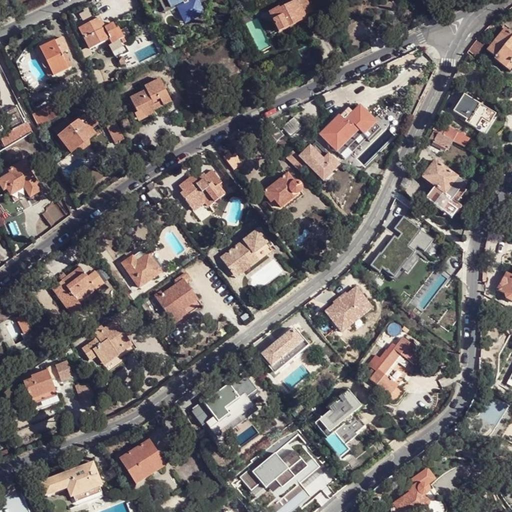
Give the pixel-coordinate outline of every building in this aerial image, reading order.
[(157,0),(164,15),(170,11),(164,0),(157,0)] [(201,6),(214,0),(164,0),(170,11),(176,9),(181,21),(203,10),(201,6)] [(295,0),(296,2),(279,10),(278,8),(269,13),(273,21),(278,33),(307,19),(306,15),(313,11),(307,0),(295,0)] [(205,14),(203,10),(181,21),(184,25),(205,14)] [(112,44),(119,40),(122,38),(117,29),(113,31),(110,24),(105,27),(100,17),(80,28),(90,49),(109,39),(112,44)] [(273,35),(278,33),(273,21),(266,24),(273,35)] [(506,68),(511,59),(511,33),(505,28),(488,51),(496,57),(493,60),(505,69),(506,68)] [(479,37),(469,50),(476,56),(487,42),(479,37)] [(44,55),(40,58),(43,65),(45,69),(46,69),(47,69),(48,69),(50,68),(54,75),(72,66),(66,53),(62,55),(61,53),(69,50),(62,38),(41,48),(44,55)] [(126,52),(119,40),(112,44),(108,46),(115,58),(126,52)] [(36,50),(40,58),(44,55),(41,48),(36,50)] [(33,75),(27,63),(21,65),(27,81),(29,79),(33,75)] [(49,78),(54,75),(50,68),(48,69),(47,69),(46,69),(45,69),(49,78)] [(160,78),(144,86),(146,90),(143,92),(142,92),(130,98),(138,113),(150,108),(154,105),(157,110),(172,102),(160,78)] [(490,123),(496,115),(464,95),(454,111),(466,119),(469,121),(467,124),(476,130),(483,119),(490,123)] [(53,119),(64,113),(58,102),(47,109),(53,119)] [(0,133),(0,138),(5,148),(33,132),(28,123),(26,124),(17,106),(0,114),(0,121),(4,129),(1,131),(0,133)] [(385,129),(377,122),(362,106),(356,112),(347,120),(344,117),(336,125),(334,123),(325,131),(327,133),(324,135),(341,153),(363,132),(368,136),(372,141),(385,129)] [(351,107),(334,123),(336,125),(344,117),(347,120),(356,112),(351,107)] [(153,111),(150,108),(138,113),(140,117),(137,119),(139,122),(154,114),(153,111)] [(47,109),(33,116),(39,128),(53,119),(47,109)] [(72,124),(58,136),(57,136),(59,138),(68,149),(70,153),(78,147),(83,149),(89,145),(88,139),(99,131),(86,114),(72,124)] [(296,117),(284,128),(292,138),(305,127),(296,117)] [(53,129),(58,136),(72,124),(67,118),(53,129)] [(492,125),(490,123),(483,119),(476,130),(486,135),(492,125)] [(435,132),(445,137),(450,128),(438,121),(433,131),(435,132)] [(124,141),(115,123),(106,127),(116,145),(124,141)] [(363,132),(341,153),(345,157),(368,136),(363,132)] [(448,150),(453,141),(445,137),(435,132),(430,140),(439,145),(438,146),(448,150)] [(63,152),(68,149),(59,138),(55,142),(63,152)] [(319,141),(314,146),(317,149),(322,144),(319,141)] [(312,144),(301,155),(310,164),(320,175),(331,164),(336,159),(322,144),(317,149),(314,146),(312,144)] [(301,155),(293,163),(302,172),(310,164),(301,155)] [(331,164),(320,175),(325,181),(342,165),(336,159),(331,164)] [(451,199),(464,183),(435,160),(422,177),(436,187),(451,199)] [(11,175),(0,181),(0,183),(4,191),(7,188),(11,195),(24,187),(30,197),(42,190),(24,161),(9,171),(11,175)] [(196,184),(193,181),(190,178),(179,186),(184,191),(181,194),(189,205),(203,194),(207,199),(211,205),(225,195),(217,185),(221,182),(223,181),(214,169),(207,175),(204,173),(200,176),(203,179),(196,184)] [(0,181),(11,175),(9,171),(0,175),(0,181)] [(281,207),(302,191),(303,189),(303,187),(303,185),(302,184),(300,182),(299,182),(294,181),(289,174),(264,193),(274,206),(277,203),(281,207)] [(200,176),(193,181),(196,184),(203,179),(200,176)] [(229,192),(221,182),(217,185),(225,195),(229,192)] [(155,202),(162,196),(154,185),(152,183),(148,186),(150,189),(147,191),(155,202)] [(465,183),(464,183),(451,199),(452,200),(453,199),(457,203),(470,186),(465,183)] [(452,200),(451,199),(436,187),(427,198),(451,217),(457,211),(449,204),(452,200)] [(305,194),(302,191),(281,207),(279,210),(279,211),(279,212),(281,212),(305,194)] [(193,209),(207,199),(203,194),(189,205),(193,209)] [(425,254),(434,241),(406,220),(372,265),(396,284),(415,259),(411,257),(418,249),(425,254)] [(230,270),(254,254),(267,244),(257,231),(221,257),(230,270)] [(145,249),(132,256),(136,262),(149,254),(145,249)] [(136,262),(132,256),(122,264),(139,288),(161,272),(149,254),(136,262)] [(260,261),(254,254),(230,270),(237,278),(260,261)] [(67,278),(61,283),(53,289),(71,314),(82,306),(78,302),(74,297),(92,284),(80,269),(67,278)] [(183,308),(184,309),(198,299),(187,283),(191,280),(185,272),(174,280),(177,284),(163,293),(161,292),(154,296),(169,318),(183,308)] [(506,273),(497,291),(504,294),(505,300),(511,303),(511,275),(511,276),(506,273)] [(58,279),(61,283),(67,278),(64,274),(58,279)] [(96,289),(92,284),(74,297),(78,302),(96,289)] [(341,341),(378,311),(359,285),(320,313),(341,341)] [(188,314),(184,309),(183,308),(169,318),(174,324),(188,314)] [(23,315),(15,318),(23,334),(31,331),(23,315)] [(117,352),(118,355),(133,345),(116,321),(103,329),(102,326),(94,332),(97,337),(92,342),(82,349),(90,361),(97,356),(101,363),(117,352)] [(263,356),(262,357),(276,374),(310,345),(296,328),(294,330),(293,329),(263,355),(263,356)] [(401,355),(414,365),(423,353),(403,338),(370,380),(390,396),(398,385),(386,375),(401,355)] [(69,348),(61,353),(65,358),(72,353),(69,348)] [(119,356),(118,355),(117,352),(101,363),(104,367),(119,356)] [(398,385),(414,365),(401,355),(386,375),(398,385)] [(30,400),(56,390),(52,381),(60,378),(54,364),(46,367),(48,370),(22,380),(30,400)] [(236,385),(232,388),(249,410),(253,407),(236,385)] [(406,391),(398,385),(390,396),(398,402),(406,391)] [(221,396),(215,400),(206,407),(214,417),(209,421),(219,435),(238,420),(237,419),(249,410),(232,388),(221,396)] [(320,419),(317,423),(324,432),(326,434),(333,428),(346,444),(358,434),(357,433),(366,424),(355,411),(362,405),(348,389),(340,397),(341,398),(337,402),(336,400),(328,406),(331,410),(324,416),(322,415),(320,418),(320,419)] [(57,395),(56,390),(30,400),(32,405),(57,395)] [(333,428),(326,434),(328,437),(335,431),(333,428)] [(142,473),(162,460),(149,440),(119,459),(136,484),(146,478),(142,473)] [(165,465),(162,460),(142,473),(146,478),(165,465)] [(41,484),(37,485),(42,498),(46,497),(68,489),(72,498),(75,507),(104,497),(100,488),(102,487),(94,464),(41,484)] [(120,475),(119,476),(118,477),(127,490),(130,488),(120,475)] [(406,485),(397,492),(400,495),(392,500),(394,503),(393,504),(398,511),(400,511),(418,511),(425,508),(426,508),(427,508),(428,507),(429,506),(429,505),(429,502),(428,500),(423,494),(427,493),(428,491),(429,490),(429,488),(428,486),(427,485),(425,483),(424,483),(421,483),(418,485),(416,483),(409,489),(406,485)]
